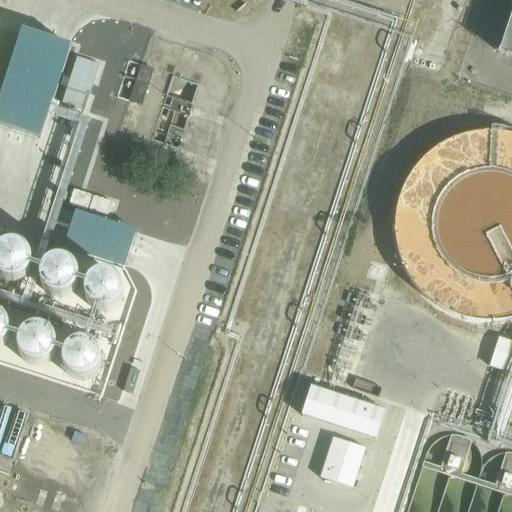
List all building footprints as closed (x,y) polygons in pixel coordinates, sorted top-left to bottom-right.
[(511,0),(495,49),(511,54),(511,0)] [(0,59),(0,156),(37,155),(37,153),(56,152),(55,135),(69,134),(65,56),(0,59)] [(129,103),(142,108),(154,71),(141,67),(129,103)] [(456,135),(420,164),(403,189),(397,213),(397,235),(415,288),(458,316),(477,321),(509,320),(511,312),(511,311),(511,135),(507,134),(456,135)] [(15,319),(50,331),(57,310),(22,298),(15,319)] [(136,306),(121,353),(145,360),(159,314),(136,306)] [(0,338),(0,371),(20,378),(29,348),(0,338)] [(511,344),(498,340),(489,368),(511,375),(511,344)] [(310,389),(301,417),(375,441),(384,412),(310,389)] [(332,440),(319,479),(351,490),(364,450),(332,440)] [(60,511),(63,502),(40,494),(33,511),(60,511)]
